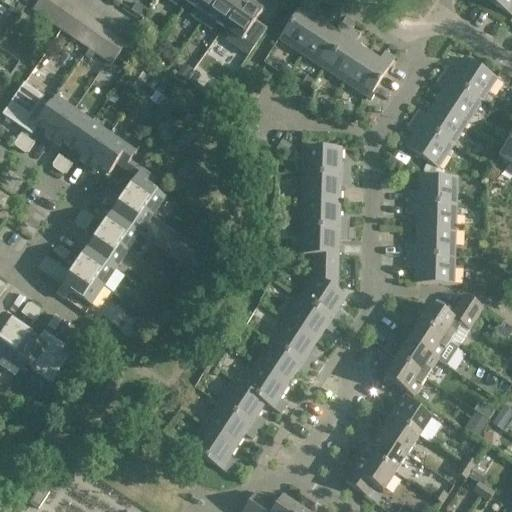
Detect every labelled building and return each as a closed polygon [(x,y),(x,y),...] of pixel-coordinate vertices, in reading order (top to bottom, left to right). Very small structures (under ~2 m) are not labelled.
[(52,0),(38,0),(31,10),(41,17),(52,0)] [(64,4),(58,0),(52,0),(41,17),(51,24),(64,4)] [(189,0),(187,4),(194,10),(190,16),(200,23),(216,0),(189,0)] [(216,0),(200,23),(211,31),(215,24),(222,29),(242,0),(216,0)] [(261,12),(251,5),(255,0),(242,0),(222,29),(230,34),(225,41),(248,57),(266,31),(254,23),(261,12)] [(278,41),(289,48),(292,43),(304,51),(322,23),(310,15),(315,7),(304,0),(278,41)] [(511,0),(484,0),(506,14),(511,5),(511,0)] [(136,3),(131,11),(142,18),(147,11),(136,3)] [(74,11),(64,4),(51,24),(61,30),(74,11)] [(84,18),(74,11),(61,30),(71,37),(84,18)] [(84,18),(71,37),(81,44),(94,24),(84,18)] [(304,51),(316,59),(313,64),(323,70),(349,30),(340,24),(335,32),(322,23),(304,51)] [(94,24),(81,44),(91,51),(104,31),(94,24)] [(323,70),(333,77),(336,72),(348,80),(366,52),(354,44),(359,36),(349,30),(323,70)] [(104,31),(91,51),(101,57),(114,38),(104,31)] [(111,64),(115,57),(124,45),(114,38),(101,57),(111,64)] [(348,80),(360,88),(357,92),(370,101),(373,97),(371,95),(395,60),(384,53),(379,60),(366,52),(348,80)] [(455,72),(447,67),(441,77),(481,103),(488,93),(483,90),(492,77),(464,59),(455,72)] [(183,65),(176,76),(184,81),(191,71),(183,65)] [(307,77),(301,85),(309,90),(314,83),(307,77)] [(470,110),(475,113),(481,103),(441,77),(435,86),(443,91),(435,104),(462,122),(470,110)] [(36,127),(35,126),(48,105),(40,100),(42,97),(23,83),(1,115),(31,135),(36,127)] [(54,97),(48,105),(35,126),(36,127),(45,133),(42,137),(50,143),(73,109),(54,97)] [(426,116),(419,111),(412,121),(453,147),(459,137),(454,134),(462,122),(435,104),(426,116)] [(73,109),(50,143),(59,148),(62,144),(71,151),(91,122),(73,109)] [(441,154),(446,157),(453,147),(412,121),(406,130),(414,135),(405,149),(433,167),(441,154)] [(91,122),(71,151),(81,157),(78,161),(86,167),(109,134),(91,122)] [(14,147),(19,150),(27,139),(20,134),(14,144),(14,147)] [(108,175),(116,164),(123,169),(135,152),(109,134),(86,167),(94,173),(97,168),(108,175)] [(511,136),(507,144),(503,150),(498,157),(511,166),(511,136)] [(27,139),(19,150),(23,154),(27,153),(34,143),(27,139)] [(500,139),(496,146),(503,150),(507,144),(500,139)] [(308,148),(307,164),(302,163),(301,176),(349,177),(350,166),(340,165),(341,149),(308,148)] [(52,168),(57,172),(65,160),(58,155),(51,165),(52,168)] [(65,160),(57,172),(61,175),(65,174),(72,165),(65,160)] [(150,175),(141,169),(123,195),(152,215),(165,197),(144,183),(150,175)] [(492,169),(487,177),(494,182),(499,173),(492,169)] [(417,193),(408,193),(408,204),(456,206),(456,194),(450,194),(451,178),(423,177),(423,175),(418,174),(417,193)] [(301,176),(301,188),(307,188),(306,202),(339,203),(340,188),(349,188),(349,177),(301,176)] [(152,215),(123,195),(111,213),(140,233),(152,215)] [(306,202),(306,216),(300,216),(300,228),(348,230),(348,218),(339,218),(339,203),(306,202)] [(450,218),(455,218),(456,206),(408,204),(407,216),(417,216),(416,231),(449,232),(450,218)] [(80,213),(77,217),(88,225),(93,218),(84,212),(80,213)] [(140,233),(111,213),(99,231),(128,251),(140,233)] [(88,225),(77,217),(74,222),(74,225),(84,232),(88,225)] [(300,228),(299,240),(305,240),(304,256),(314,256),(338,257),(338,241),(347,241),(348,230),(300,228)] [(86,249),(115,269),(128,251),(99,231),(86,249)] [(454,247),(449,246),(449,232),(416,231),(416,246),(406,246),(406,257),(454,258),(454,247)] [(55,248),(52,253),(64,261),(69,254),(59,247),(55,248)] [(103,287),(115,269),(86,249),(74,267),(103,287)] [(298,300),(338,326),(345,316),(337,311),(347,295),(343,293),(341,295),(336,291),(338,257),(314,256),(314,277),(313,277),(312,278),(317,281),(309,292),(305,289),(298,300)] [(414,285),(453,286),(453,285),(448,284),(448,270),(453,271),(454,258),(406,257),(406,268),(415,269),(414,285)] [(70,291),(90,305),(103,287),(74,267),(56,293),(65,299),(70,291)] [(483,310),(463,297),(456,308),(476,321),(483,310)] [(316,343),(325,330),(332,335),(338,326),(298,300),(292,310),(296,313),(288,325),(316,343)] [(26,304),(20,314),(27,319),(35,307),(30,304),(26,304)] [(431,306),(419,324),(449,344),(458,349),(469,332),(476,321),(456,308),(449,318),(431,306)] [(40,314),(39,310),(35,307),(27,319),(33,323),(40,314)] [(151,308),(144,317),(151,322),(158,313),(151,308)] [(53,332),(59,322),(59,318),(54,315),(46,327),(53,332)] [(2,316),(0,319),(0,357),(20,329),(2,316)] [(400,324),(409,330),(415,321),(406,316),(400,324)] [(419,324),(407,342),(437,362),(446,367),(458,349),(449,344),(419,324)] [(494,336),(505,344),(511,333),(511,330),(502,324),(494,336)] [(309,370),(316,360),(308,355),(316,343),(288,325),(280,337),(276,334),(269,343),(309,370)] [(0,357),(19,370),(25,361),(39,341),(37,340),(20,329),(0,357)] [(25,361),(33,367),(31,370),(50,383),(72,352),(43,331),(37,340),(39,341),(25,361)] [(425,380),(437,362),(407,342),(395,361),(425,380)] [(287,387),(296,374),(303,379),(309,370),(269,343),(263,354),(267,357),(259,369),(287,387)] [(382,352),(391,358),(396,350),(387,344),(382,352)] [(386,365),(391,358),(382,352),(377,360),(386,365)] [(395,361),(391,358),(386,365),(390,368),(383,379),(413,399),(425,380),(395,361)] [(237,386),(264,405),(280,415),(287,405),(279,399),(287,387),(259,369),(251,380),(247,377),(241,387),(233,382),(232,383),(237,386)] [(258,431),(265,421),(257,416),(264,405),(237,386),(229,397),(225,394),(218,404),(258,431)] [(400,400),(388,419),(418,439),(419,438),(427,443),(439,425),(430,420),(400,400)] [(236,448),(244,435),(252,440),(258,431),(218,404),(211,415),(216,418),(208,430),(236,448)] [(498,418),(493,425),(503,432),(508,425),(498,418)] [(376,437),(406,457),(418,439),(388,419),(376,437)] [(229,476),(236,466),(228,461),(236,448),(208,430),(200,442),(196,439),(188,450),(229,476)] [(364,455),(395,474),(406,457),(376,437),(364,455)] [(372,487),(382,493),(395,474),(364,455),(345,484),(365,498),(372,487)] [(460,467),(470,473),(475,465),(465,459),(460,467)] [(470,473),(460,467),(454,475),(464,481),(470,473)] [(469,477),(479,484),(485,475),(474,468),(469,477)] [(472,493),(480,498),(486,490),(478,485),(472,493)] [(29,504),(39,509),(49,494),(39,488),(29,504)] [(441,505),(447,496),(437,490),(431,498),(441,505)] [(494,495),(486,490),(480,498),(488,504),(494,495)] [(295,501),(303,506),(309,497),(301,492),(295,501)] [(370,492),(366,498),(376,505),(380,498),(370,492)] [(257,511),(264,501),(254,495),(242,511),(257,511)] [(309,497),(303,506),(311,511),(317,503),(309,497)] [(299,511),(300,511),(282,498),(275,509),(274,508),(271,511),(299,511)] [(271,511),(274,508),(264,501),(257,511),(271,511)]
